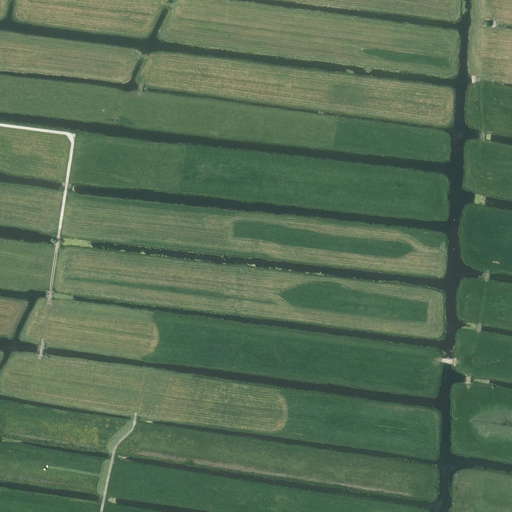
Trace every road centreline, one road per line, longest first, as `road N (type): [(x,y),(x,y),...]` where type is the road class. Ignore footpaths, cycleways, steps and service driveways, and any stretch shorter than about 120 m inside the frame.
road 1 (track): [(39,359),(72,143),(67,133),(0,124)]
road 2 (track): [(481,0),(479,87),(511,92)]
